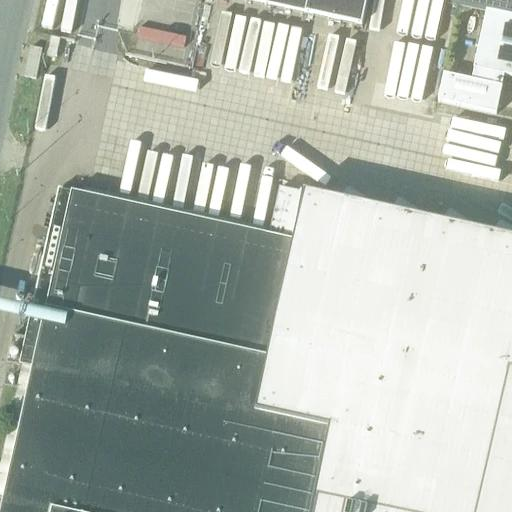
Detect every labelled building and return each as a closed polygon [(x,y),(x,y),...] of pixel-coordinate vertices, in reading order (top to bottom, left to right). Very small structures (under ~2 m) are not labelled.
[(230,0),(361,28),(367,0),(230,0)] [(510,17),(511,5),(511,0),(451,0),(450,4),(510,17)] [(504,76),(511,78),(511,18),(486,12),(473,70),(474,70),(504,76)] [(45,58),(55,60),(59,41),(50,39),(45,58)] [(474,70),(471,82),(443,76),(437,103),(496,116),(502,89),(501,89),(504,76),(474,70)] [(25,339),(19,367),(32,370),(3,503),(0,501),(0,511),(511,511),(511,230),(500,222),(487,236),(471,233),(472,226),(449,211),(436,225),(420,222),(422,215),(398,200),(385,214),(369,210),(371,204),(347,189),(334,203),(279,190),(268,238),(58,191),(41,268),(36,291),(25,339)] [(36,291),(41,268),(22,263),(17,287),(36,291)] [(0,322),(14,325),(18,306),(0,301),(0,322)] [(14,325),(27,328),(31,309),(18,306),(14,325)] [(6,364),(19,367),(25,339),(12,336),(6,364)]
